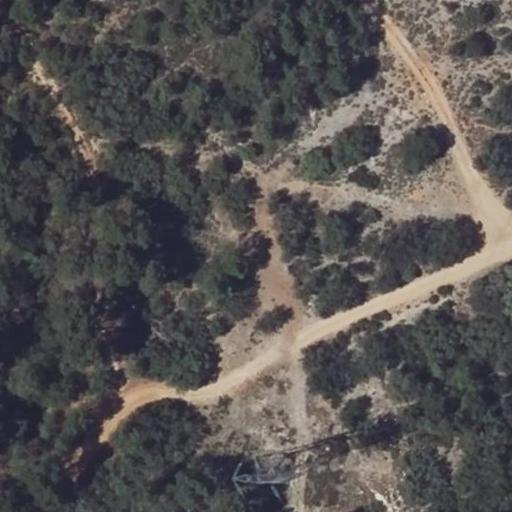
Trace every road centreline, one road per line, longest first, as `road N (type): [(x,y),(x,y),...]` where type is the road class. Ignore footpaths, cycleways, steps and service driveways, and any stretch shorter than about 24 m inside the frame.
road 1 (track): [(511,243),(334,320),(207,390),(136,402),(33,511)]
road 2 (track): [(361,0),(430,87),(497,233),(511,238)]
